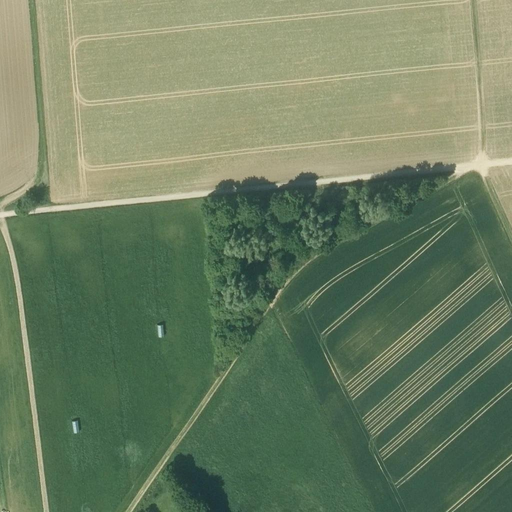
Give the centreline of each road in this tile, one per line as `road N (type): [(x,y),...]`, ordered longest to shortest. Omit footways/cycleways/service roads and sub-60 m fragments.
road 1 (track): [(511,164),(0,219)]
road 2 (track): [(135,511),(284,285),(315,259),(464,178),(464,170)]
road 3 (track): [(33,0),(48,173),(32,193),(0,209)]
road 4 (track): [(487,166),(476,0)]
